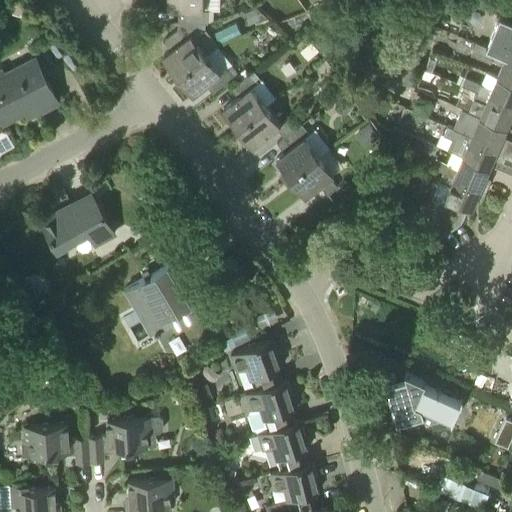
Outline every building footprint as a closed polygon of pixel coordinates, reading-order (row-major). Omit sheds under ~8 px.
[(32,0),(14,0),(12,11),(28,15),(32,0)] [(220,9),(220,0),(168,0),(168,7),(179,8),(179,21),(206,22),(208,22),(208,9),(214,9),(220,9)] [(249,24),(263,18),(257,6),(244,13),(249,24)] [(487,47),(511,58),(511,20),(500,15),(487,46),(487,47)] [(206,28),(206,22),(179,21),(179,27),(167,38),(174,47),(164,57),(178,75),(207,53),(219,45),(206,28)] [(236,21),(221,28),(227,39),(241,32),(236,21)] [(442,27),(430,22),(427,31),(438,36),(442,27)] [(308,60),(311,57),(319,50),(311,41),(303,47),(299,50),(308,60)] [(473,50),(492,59),(503,63),(497,75),(511,81),(511,58),(487,47),(487,46),(476,42),(473,50)] [(412,86),(424,57),(405,50),(399,64),(403,65),(397,80),(412,86)] [(230,67),(222,73),(207,53),(178,75),(194,95),(207,85),(214,94),(238,76),(230,67)] [(57,99),(34,55),(5,70),(3,66),(0,67),(0,113),(3,118),(34,101),(38,109),(57,99)] [(511,81),(497,75),(487,71),(482,82),(467,75),(463,84),(477,90),(479,91),(511,105),(511,81)] [(239,126),(267,105),(252,86),(258,81),(251,72),(231,88),(238,97),(224,107),(239,126)] [(331,78),(324,84),(332,95),(339,90),(331,78)] [(511,115),(511,105),(479,91),(477,90),(469,110),(480,116),(507,127),(511,115)] [(345,114),(354,103),(345,95),(335,106),(345,114)] [(284,137),(294,130),(287,120),(281,123),(267,105),(239,126),(253,145),(277,127),(284,137)] [(411,109),(405,107),(399,122),(418,130),(425,115),(411,109)] [(480,116),(469,110),(462,107),(454,128),(447,125),(504,150),(508,141),(502,138),(507,127),(480,116)] [(379,137),(367,122),(354,132),(366,147),(379,137)] [(287,180),(319,154),(306,136),(310,133),(302,124),(294,130),(284,137),(278,142),(285,152),(277,158),(287,170),(282,173),(287,180)] [(500,158),(504,150),(447,125),(443,133),(468,144),(463,156),(489,167),(495,155),(500,158)] [(0,152),(15,144),(6,127),(0,130),(0,152)] [(399,151),(403,142),(390,137),(387,147),(399,151)] [(319,154),(287,180),(292,186),(296,182),(306,195),(320,184),(328,194),(338,187),(331,177),(335,174),(319,154)] [(485,179),(489,167),(463,156),(457,168),(447,164),(444,172),(454,176),(486,190),(490,181),(485,179)] [(483,198),(486,190),(454,176),(444,172),(431,200),(429,198),(419,206),(423,212),(434,204),(452,228),(462,221),(468,206),(472,208),(477,196),(483,198)] [(117,234),(92,190),(41,219),(58,250),(89,233),(96,246),(117,234)] [(441,236),(452,228),(434,204),(423,212),(441,236)] [(157,331),(162,328),(161,327),(171,320),(169,316),(192,303),(168,261),(123,287),(149,333),(156,329),(157,331)] [(41,291),(30,284),(22,296),(33,303),(41,291)] [(232,335),(220,340),(225,349),(236,344),(232,335)] [(282,382),(278,369),(281,368),(274,349),(276,348),(272,339),(231,354),(238,371),(247,367),(256,390),(282,382)] [(48,357),(40,368),(46,373),(54,372),(59,366),(48,357)] [(452,423),(461,403),(424,386),(426,381),(405,372),(411,391),(389,397),(397,424),(424,416),(422,409),(452,423)] [(295,422),(291,410),(294,409),(288,390),(290,389),(287,380),(282,382),(256,390),(246,393),(251,410),(249,413),(255,430),(258,433),(268,430),(268,431),(295,422)] [(207,383),(195,387),(201,403),(213,399),(207,383)] [(89,436),(91,461),(104,460),(104,449),(148,446),(147,433),(152,432),(152,431),(161,431),(164,427),(163,417),(159,415),(151,415),(108,418),(109,434),(89,436)] [(508,446),(511,436),(511,418),(507,416),(495,440),(508,446)] [(308,464),(308,463),(304,450),(307,449),(301,430),(303,429),(300,420),(295,422),(268,431),(268,430),(258,433),(264,450),(274,447),(281,470),(281,471),(308,464)] [(91,461),(89,436),(69,437),(68,422),(25,425),(26,442),(31,441),(32,454),(76,451),(77,462),(91,461)] [(221,426),(209,431),(213,443),(225,439),(221,426)] [(281,471),(281,470),(270,473),(275,490),(285,487),(288,499),(266,504),(268,511),(291,511),(318,505),(315,493),(318,492),(313,472),(315,472),(313,462),(308,463),(308,464),(281,471)] [(127,511),(152,511),(152,508),(170,507),(169,494),(174,493),(172,465),(157,466),(158,478),(129,480),(131,501),(126,502),(127,511)] [(236,469),(224,466),(222,474),(234,477),(236,469)] [(485,481),(490,471),(482,468),(478,478),(485,481)] [(484,507),(490,493),(442,472),(436,487),(484,507)] [(56,507),(55,486),(29,488),(28,482),(11,482),(11,489),(13,505),(18,505),(17,511),(61,511),(61,506),(56,507)] [(426,511),(428,511),(434,511),(441,496),(433,492),(426,511)]
